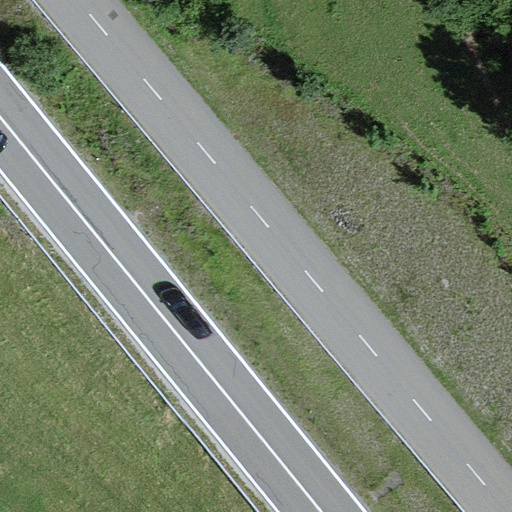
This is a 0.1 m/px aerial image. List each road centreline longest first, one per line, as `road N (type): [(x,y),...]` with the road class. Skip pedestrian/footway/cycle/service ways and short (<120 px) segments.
road 1 (tertiary): [(509,511),(80,0)]
road 2 (trunk): [(320,511),(0,116)]
